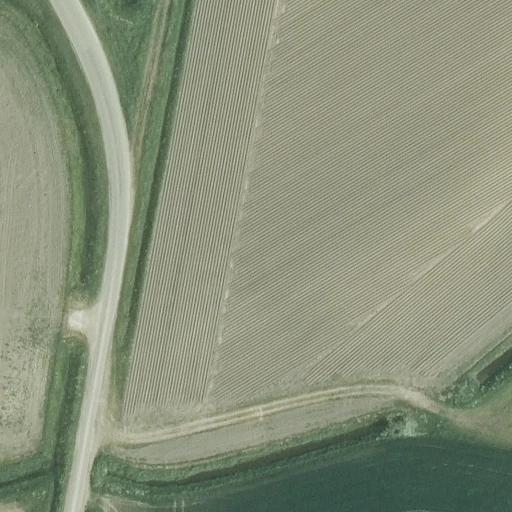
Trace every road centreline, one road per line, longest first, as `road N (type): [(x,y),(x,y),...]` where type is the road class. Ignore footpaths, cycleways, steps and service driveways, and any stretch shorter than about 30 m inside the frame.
road 1 (unclassified): [(70,511),(122,194),(108,102),(61,0)]
road 2 (track): [(161,0),(122,194)]
